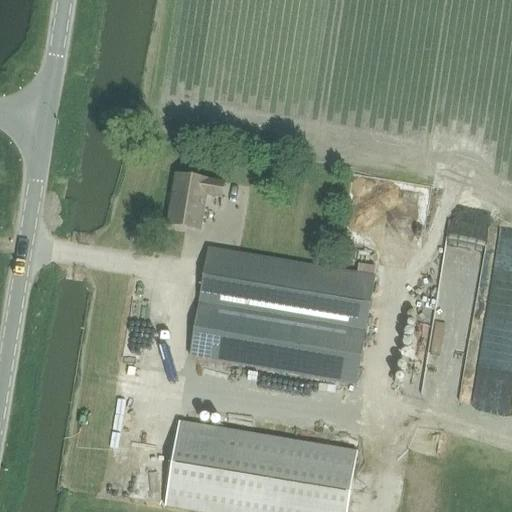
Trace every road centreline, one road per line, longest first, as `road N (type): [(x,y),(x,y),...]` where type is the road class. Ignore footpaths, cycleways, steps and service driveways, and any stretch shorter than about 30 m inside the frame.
road 1 (unclassified): [(44,120),(0,401)]
road 2 (unclassified): [(63,0),(44,120)]
